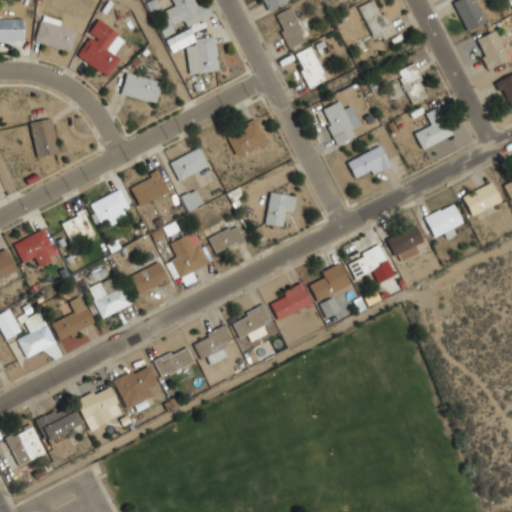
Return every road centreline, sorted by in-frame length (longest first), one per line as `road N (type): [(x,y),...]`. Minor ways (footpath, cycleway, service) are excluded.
road 1 (residential): [(0,404),(511,136)]
road 2 (residential): [(268,77),(0,217)]
road 3 (track): [(511,443),(485,388),(432,331),(429,294),(511,244)]
road 4 (residential): [(229,0),(344,224)]
road 5 (residential): [(417,0),(494,146)]
road 6 (residential): [(123,152),(77,90),(25,69),(0,69)]
